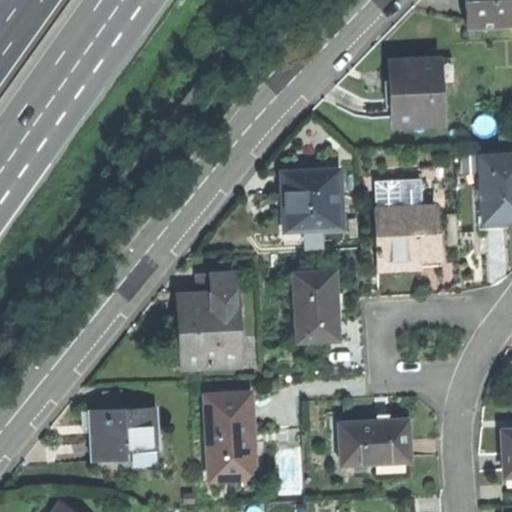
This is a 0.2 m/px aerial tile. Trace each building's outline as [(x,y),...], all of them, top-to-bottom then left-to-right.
[(511,23),(511,0),(464,0),(465,26),(511,23)] [(444,124),(440,57),(390,60),(391,86),(393,126),(444,124)] [(511,155),(479,157),(482,222),(511,220),(511,155)] [(285,230),(331,228),(329,169),(282,172),(283,193),(285,230)] [(422,204),(421,177),(374,179),(379,260),(413,259),(437,258),(435,204),(422,204)] [(298,340),(340,338),(338,304),(336,269),(295,272),(298,340)] [(236,291),(182,295),(183,317),(185,367),(239,364),(236,291)] [(251,392),(205,394),(210,477),(228,477),(228,470),(249,469),(248,431),(253,431),(252,405),(251,392)] [(127,451),(159,450),(157,406),(126,408),(125,406),(91,407),(91,427),(92,461),(127,459),(127,451)] [(343,463),(411,460),(409,437),(408,418),(341,422),(343,463)] [(511,474),(511,429),(503,429),(504,455),(505,475),(511,474)] [(78,511),(63,500),(53,511),(78,511)]
